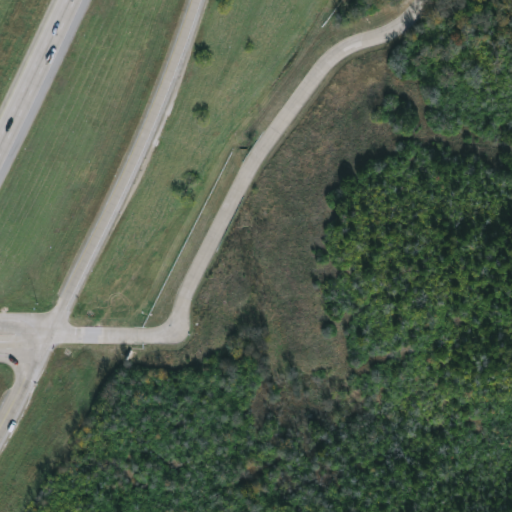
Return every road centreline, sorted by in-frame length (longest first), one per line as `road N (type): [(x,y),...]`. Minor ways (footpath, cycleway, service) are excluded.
road 1 (motorway): [(45,335),(117,195),(197,0)]
road 2 (motorway): [(0,145),(70,0)]
